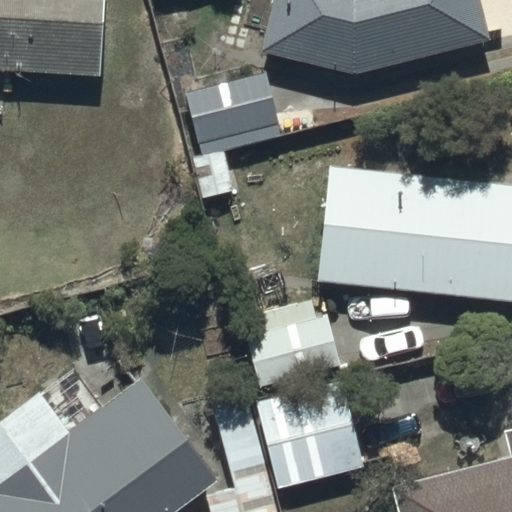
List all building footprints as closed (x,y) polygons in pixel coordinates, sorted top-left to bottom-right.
[(0,0),(0,76),(85,81),(88,0),(0,0)] [(258,0),(245,58),(341,81),(476,45),(464,0),(258,0)] [(255,76),(174,97),(190,160),(181,162),(191,204),(223,196),(212,156),(272,141),(255,76)] [(511,261),(511,187),(312,166),(300,282),(507,304),(511,261)] [(243,333),(232,336),(247,389),(325,368),(307,300),(239,318),(243,333)] [(165,511),(206,482),(127,377),(89,406),(58,365),(0,408),(0,511),(165,511)] [(241,406),(264,496),(353,469),(327,380),(241,406)] [(264,496),(241,406),(234,384),(196,395),(229,507),(264,496)] [(497,456),(376,487),(381,511),(511,511),(511,426),(491,432),(497,456)] [(198,511),(226,511),(224,501),(198,507),(198,511)]
